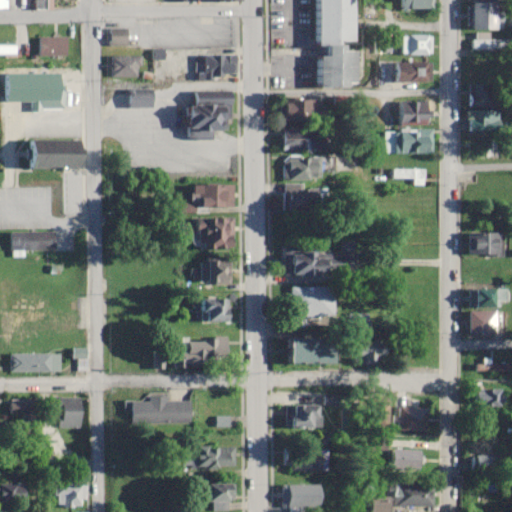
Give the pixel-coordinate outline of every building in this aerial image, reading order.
[(314,0),(315,90),(353,90),(352,0),(314,0)] [(498,3),(469,3),(469,28),(498,28),(498,3)] [(125,45),(125,28),(108,28),(108,45),(125,45)] [(430,36),(400,36),(400,54),(430,54),(430,36)] [(509,38),(486,38),(486,36),(470,36),(470,48),(509,48),(509,38)] [(65,37),(37,37),(37,57),(65,57),(65,37)] [(13,46),(0,46),(0,53),(13,54),(13,46)] [(138,55),(109,55),(109,78),(138,78),(138,55)] [(216,56),(202,56),(202,78),(216,78),(216,56)] [(427,61),(398,61),(398,84),(427,84),(427,61)] [(5,76),(5,95),(43,95),(43,76),(5,76)] [(467,107),(489,107),(489,94),(480,94),(480,84),(467,84),(467,107)] [(128,109),(150,109),(150,89),(128,89),(128,109)] [(188,139),(211,140),(212,132),(228,132),(229,92),(189,91),(188,139)] [(299,120),(299,100),(279,101),(279,120),(299,120)] [(398,124),(426,124),(426,101),(398,101),(398,124)] [(498,111),(466,111),(466,131),(498,131),(498,111)] [(281,151),(320,151),(320,130),(281,130),(281,151)] [(428,131),(382,131),(382,153),(428,153),(428,131)] [(467,135),(467,158),(490,158),(490,135),(467,135)] [(29,167),(79,167),(79,139),(29,139),(29,167)] [(282,157),(282,181),(317,181),(317,157),(282,157)] [(422,179),(422,169),(388,169),(388,179),(422,179)] [(232,183),(189,183),(189,207),(232,207),(232,183)] [(503,184),(468,184),(468,205),(503,205),(503,184)] [(282,186),(282,211),(317,211),(317,186),(282,186)] [(392,191),(392,207),(427,207),(427,191),(392,191)] [(230,217),(196,217),(196,249),(231,249),(230,217)] [(8,231),(8,250),(49,250),(49,231),(8,231)] [(501,254),(501,232),(467,232),(467,254),(501,254)] [(284,275),(326,274),(325,247),(283,248),(284,275)] [(229,284),(229,259),(197,259),(197,284),(229,284)] [(331,316),(331,285),(289,285),(289,316),(331,316)] [(468,306),(496,306),(496,288),(468,288),(468,306)] [(227,298),(197,298),(197,321),(227,321),(227,298)] [(468,311),(468,333),(495,333),(495,311),(468,311)] [(10,341),(38,341),(38,321),(10,321),(10,341)] [(354,338),(356,362),(385,361),(384,336),(354,338)] [(171,337),(171,365),(226,365),(225,337),(171,337)] [(287,362),(333,362),(333,338),(287,338),(287,362)] [(58,371),(58,352),(8,353),(8,372),(58,371)] [(499,388),(475,388),(475,406),(499,406),(499,388)] [(78,397),(50,396),(50,411),(58,411),(58,427),(78,428),(78,397)] [(37,398),(8,398),(8,417),(37,417),(37,398)] [(189,425),(189,400),(130,400),(130,425),(189,425)] [(284,430),(320,429),(319,404),(284,404),(284,430)] [(397,431),(424,431),(424,407),(397,407),(397,431)] [(229,417),(214,417),(214,425),(229,425),(229,417)] [(233,465),(233,446),(205,446),(205,465),(233,465)] [(325,471),(325,447),(283,447),(283,471),(325,471)] [(504,472),(504,454),(471,454),(471,472),(504,472)] [(394,505),(430,505),(430,482),(394,482),(394,505)] [(0,505),(23,506),(23,483),(0,483),(0,505)] [(232,483),(197,483),(197,501),(232,501),(232,483)] [(280,507),(318,507),(318,483),(280,483),(280,507)] [(82,484),(53,484),(53,507),(82,507),(82,484)]
